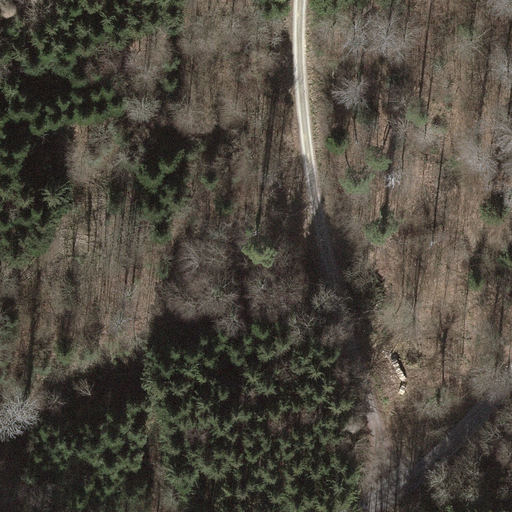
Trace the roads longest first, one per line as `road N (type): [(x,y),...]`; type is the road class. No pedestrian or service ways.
road 1 (track): [(303,0),(298,96),(326,268),(398,500)]
road 2 (tertiary): [(365,511),(398,500),(434,471),(511,384)]
